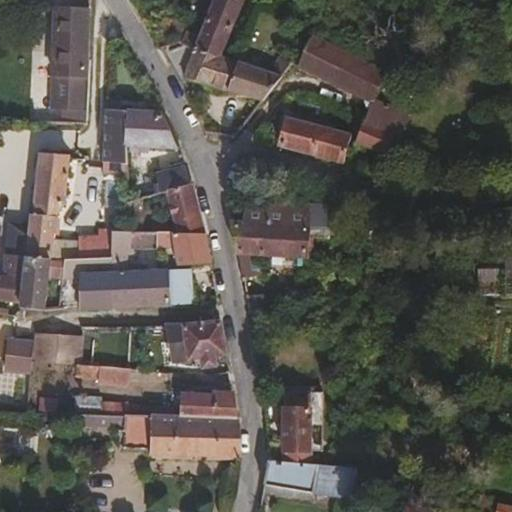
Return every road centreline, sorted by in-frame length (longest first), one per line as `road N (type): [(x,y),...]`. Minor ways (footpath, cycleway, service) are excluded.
road 1 (residential): [(113,0),(207,162),(245,454),(236,511)]
road 2 (track): [(207,162),(245,156),(438,211),(511,200)]
